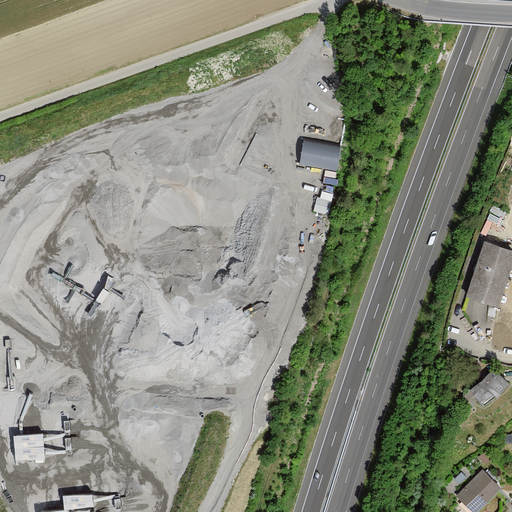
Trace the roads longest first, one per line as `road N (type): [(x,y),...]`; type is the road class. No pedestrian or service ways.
road 1 (motorway): [(491,0),(310,511)]
road 2 (motorway): [(336,511),(407,290),(511,14)]
road 3 (residential): [(328,0),(0,114)]
